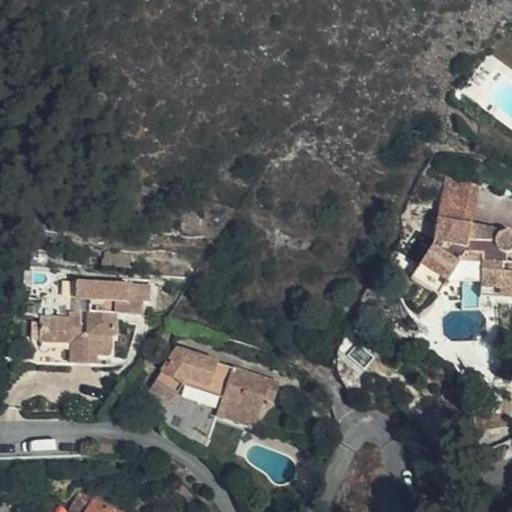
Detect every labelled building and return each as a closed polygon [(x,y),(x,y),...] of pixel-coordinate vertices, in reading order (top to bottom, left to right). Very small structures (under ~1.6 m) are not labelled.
[(68,239),(73,223),(50,217),(45,231),(68,239)] [(459,290),(493,290),(492,259),(486,257),(488,250),(485,243),(478,241),(471,244),(471,235),(418,225),(412,252),(400,271),(427,285),(437,268),(459,269),(459,290)] [(427,285),(400,271),(390,289),(416,304),(427,285)] [(110,328),(110,315),(110,306),(136,305),(136,295),(145,295),(145,277),(73,274),(73,307),(65,307),(65,315),(35,319),(35,342),(66,339),(67,363),(92,361),(91,354),(100,352),(105,347),(105,328),(110,328)] [(492,304),(493,290),(459,290),(460,291),(460,305),(471,304),(492,304)] [(110,306),(110,315),(136,315),(136,305),(110,306)] [(174,391),(213,402),(215,396),(235,401),(233,409),(252,415),(258,396),(263,398),(269,379),(168,353),(134,411),(132,421),(155,426),(157,418),(174,391)] [(215,396),(213,402),(209,414),(250,423),(252,415),(233,409),(235,401),(215,396)] [(104,511),(81,497),(72,511),(104,511)]
